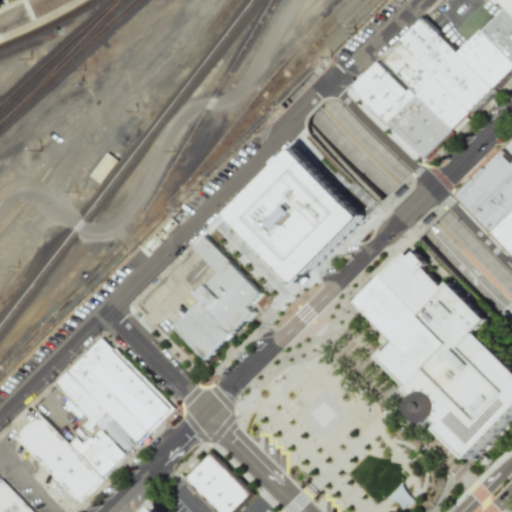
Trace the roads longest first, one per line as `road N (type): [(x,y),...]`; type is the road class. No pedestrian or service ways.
road 1 (residential): [(0,416),(419,0)]
road 2 (tertiary): [(511,110),(205,413)]
road 3 (track): [(152,263),(121,236),(48,215),(33,222),(0,266)]
road 4 (residential): [(106,310),(205,413)]
road 5 (secondary): [(205,413),(106,511)]
road 6 (secondary): [(205,413),(302,511)]
